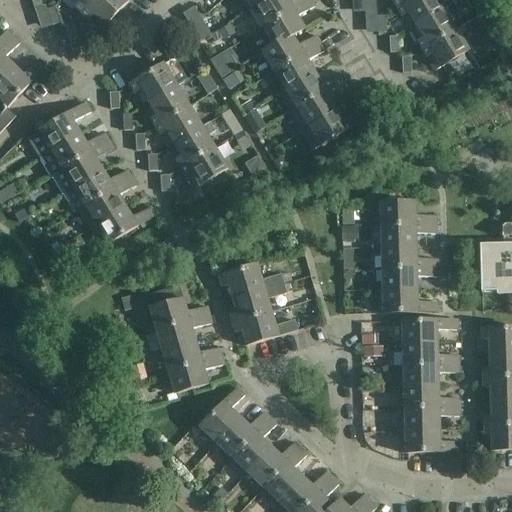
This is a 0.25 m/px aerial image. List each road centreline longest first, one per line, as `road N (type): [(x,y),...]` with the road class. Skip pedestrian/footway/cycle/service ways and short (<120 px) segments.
road 1 (residential): [(279,415),(241,375),(322,370),(330,384),(333,455)]
road 2 (residential): [(511,490),(380,490),(333,455)]
road 3 (residential): [(179,235),(86,78)]
road 4 (residential): [(86,78),(203,0)]
